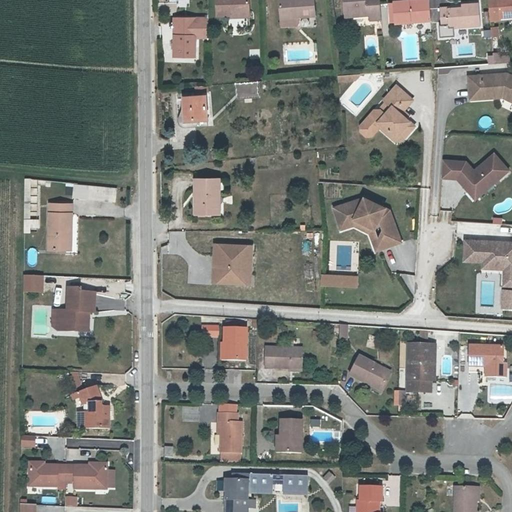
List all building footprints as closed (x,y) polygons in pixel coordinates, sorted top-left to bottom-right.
[(252,0),(221,0),(222,14),(253,13),(252,0)] [(283,0),(285,17),(285,26),(301,25),(303,23),(303,17),(319,16),(318,0),(283,0)] [(383,20),(381,0),(369,0),(366,0),(346,0),(347,18),(371,16),(371,20),(383,20)] [(511,0),(491,0),(493,21),(504,20),(504,17),(511,16),(511,0)] [(413,5),(412,1),(398,2),(398,3),(391,4),(393,22),(399,22),(399,23),(434,21),(432,4),(413,5)] [(444,26),(452,25),(452,29),(483,27),(482,6),(465,7),(464,10),(452,10),(452,8),(443,9),(444,26)] [(178,43),(178,48),(181,48),(181,55),(201,56),(202,27),(191,27),(191,25),(185,25),(185,27),(182,27),(181,43),(178,43)] [(485,38),(499,36),(498,27),(484,28),(485,38)] [(494,63),(509,62),(509,52),(493,53),(494,63)] [(511,97),(511,74),(510,74),(471,76),(473,100),(506,98),(511,100),(511,97)] [(263,81),(241,83),(242,98),(263,96),(263,81)] [(418,101),(401,86),(389,101),(394,105),(388,113),(384,111),(380,112),(366,128),(366,133),(371,137),(377,137),(384,128),(390,134),(395,132),(401,136),(408,129),(412,133),(419,125),(406,115),(418,101)] [(189,99),(190,120),(213,119),(212,98),(189,99)] [(482,116),(479,127),(489,129),(491,119),(482,116)] [(406,140),(412,133),(408,129),(401,136),(395,132),(390,134),(399,141),(406,140)] [(473,161),(448,160),(447,178),(462,179),(466,176),(469,180),(466,182),(474,192),(478,188),(483,193),(496,182),(498,184),(511,171),(511,167),(499,153),(479,170),(473,161)] [(200,212),(219,213),(218,194),(223,194),(223,178),(199,178),(200,212)] [(27,218),(34,218),(36,180),(28,179),(27,218)] [(478,188),(474,192),(480,199),(498,184),(496,182),(483,193),(478,188)] [(96,188),(95,200),(118,202),(120,190),(96,188)] [(382,239),(386,249),(406,242),(395,210),(369,197),(338,207),(343,223),(359,219),(380,229),(383,222),(385,223),(387,229),(382,239)] [(50,253),(65,254),(67,234),(74,234),(75,208),(53,207),(50,253)] [(27,218),(27,227),(41,227),(41,219),(34,218),(27,218)] [(386,249),(382,239),(380,229),(359,219),(343,223),(345,229),(358,225),(374,233),(381,251),(386,249)] [(67,234),(65,254),(73,255),(74,234),(67,234)] [(511,240),(462,239),(460,263),(478,263),(477,270),(500,271),(500,286),(511,286),(511,240)] [(249,285),(251,244),(211,243),(209,283),(249,285)] [(320,274),(320,287),(357,287),(358,274),(320,274)] [(22,275),(22,293),(43,293),(43,275),(22,275)] [(511,288),(500,288),(499,309),(511,309),(511,288)] [(79,328),(93,329),(93,320),(91,318),(91,315),(94,315),(99,315),(100,295),(86,294),(86,291),(73,290),(72,312),(66,312),(65,333),(79,333),(79,328)] [(350,325),(342,325),(341,340),(349,341),(350,325)] [(220,326),(205,326),(206,336),(219,336),(220,326)] [(227,328),(226,345),(229,345),(229,358),(248,359),(249,329),(227,328)] [(431,393),(432,381),(432,355),(437,355),(438,346),(411,345),(409,393),(431,393)] [(506,347),(472,346),(471,366),(488,367),(488,377),(508,377),(509,364),(506,364),(506,347)] [(203,347),(201,366),(214,368),(216,349),(203,347)] [(268,347),(267,367),(305,368),(306,349),(268,347)] [(366,384),(368,381),(383,389),(391,373),(361,357),(351,375),(366,384)] [(81,375),(75,375),(84,392),(90,389),(81,375)] [(90,413),(90,428),(115,428),(116,408),(108,408),(108,399),(103,388),(87,394),(91,404),(94,403),(96,402),(96,413),(90,413)] [(185,417),(194,418),(195,409),(186,408),(185,417)] [(223,423),(222,434),(222,452),(223,452),(243,453),(244,423),(239,422),(240,414),(220,413),(220,422),(223,423)] [(282,421),(282,438),(282,455),(304,455),(305,422),(282,421)] [(19,448),(35,448),(35,436),(19,436),(19,448)] [(243,453),(223,452),(223,463),(242,463),(243,453)] [(69,486),(69,469),(42,468),(42,466),(33,466),(32,489),(61,490),(61,486),(69,486)] [(98,469),(69,469),(69,486),(77,486),(77,492),(110,492),(110,466),(98,466),(98,469)] [(322,477),(327,484),(335,478),(329,471),(322,477)] [(252,491),(277,491),(277,476),(237,475),(237,481),(230,481),(230,493),(232,493),(231,507),(232,507),(252,508),(260,508),(260,500),(252,500),(252,494),(252,491)] [(313,476),(289,476),(288,491),(313,492),(313,476)] [(381,511),(381,508),(381,501),(385,501),(386,501),(386,488),(365,488),(365,501),(362,501),(361,511),(381,511)] [(457,489),(456,511),(479,511),(479,490),(457,489)] [(35,511),(36,504),(19,503),(18,511),(35,511)]
